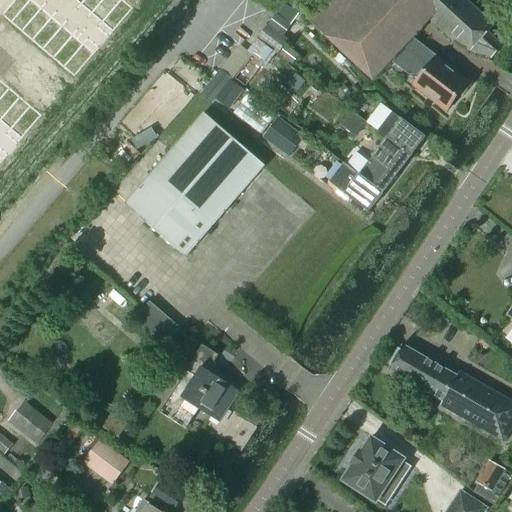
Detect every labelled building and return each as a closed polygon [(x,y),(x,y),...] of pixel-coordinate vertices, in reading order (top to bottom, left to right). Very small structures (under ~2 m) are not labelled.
[(115,0),(67,0),(116,41),(136,18),(115,0)] [(492,27),(463,0),(323,0),(305,20),(372,83),(402,51),(411,40),(422,29),(447,53),(490,59),(501,47),(486,33),(492,27)] [(25,1),(5,24),(78,86),(98,63),(25,1)] [(247,52),(252,56),(258,49),(269,56),(276,61),(305,20),(285,5),(277,16),(280,18),(261,43),(256,40),(247,52)] [(467,84),(454,74),(435,59),(411,40),(402,51),(418,63),(421,58),(431,66),(414,87),(446,112),(458,95),(461,97),(467,89),(465,87),(467,84)] [(286,47),(279,56),(292,66),(299,57),(286,47)] [(258,49),(252,56),(234,81),(245,88),(269,56),(258,49)] [(0,72),(0,113),(31,141),(52,117),(0,72)] [(226,78),(209,98),(223,109),(240,89),(226,78)] [(187,257),(266,165),(204,113),(125,205),(187,257)] [(351,113),(341,126),(355,137),(365,124),(351,113)] [(424,139),(391,114),(377,132),(387,140),(410,158),(424,139)] [(278,117),(264,137),(280,149),(294,129),(278,117)] [(382,194),(410,158),(387,140),(358,176),(382,194)] [(0,150),(0,177),(13,162),(0,150)] [(382,194),(358,176),(343,164),(329,183),(368,213),(382,194)] [(84,253),(146,306),(164,285),(103,232),(84,253)] [(181,328),(152,303),(134,323),(164,348),(181,328)] [(511,403),(459,373),(456,377),(402,346),(388,371),(442,402),(440,406),(503,443),(511,427),(511,403)] [(221,424),(241,393),(211,374),(221,358),(204,347),(187,372),(213,389),(199,410),(221,424)] [(9,422),(38,445),(53,426),(24,403),(9,422)] [(66,451),(83,428),(75,422),(58,446),(66,451)] [(0,434),(0,450),(4,454),(12,444),(0,434)] [(342,482),(376,504),(404,460),(371,438),(342,482)] [(99,441),(82,463),(112,486),(129,464),(99,441)] [(49,460),(37,475),(48,484),(60,469),(49,460)] [(489,464),(476,486),(491,494),(504,473),(489,464)] [(170,511),(182,495),(161,481),(150,498),(169,511),(170,511)] [(461,493),(447,511),(484,511),(486,510),(461,493)] [(159,511),(143,501),(135,511),(159,511)]
